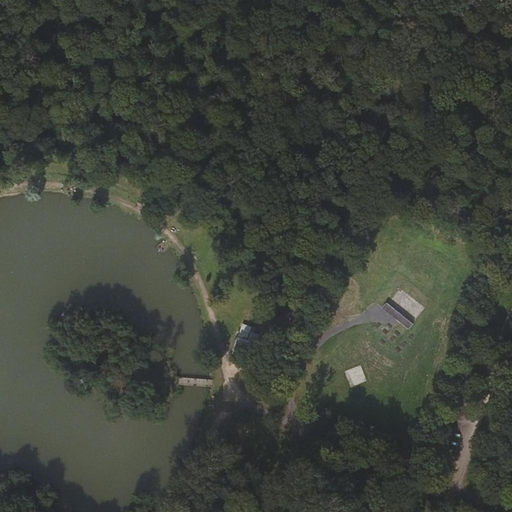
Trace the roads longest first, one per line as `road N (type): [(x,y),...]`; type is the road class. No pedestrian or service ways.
road 1 (track): [(511,503),(407,482),(230,391)]
road 2 (track): [(511,315),(458,496)]
road 3 (track): [(286,419),(296,376),(322,338),(366,318),(393,318)]
